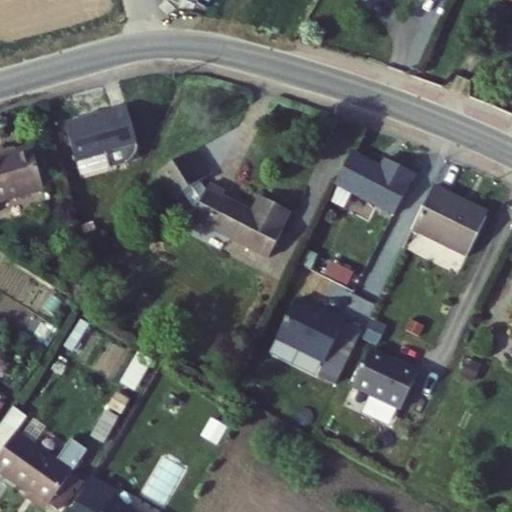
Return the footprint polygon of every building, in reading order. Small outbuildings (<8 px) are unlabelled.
[(143,149),(131,109),(69,128),(80,165),(111,156),(115,170),(133,165),(138,162),(141,159),(142,154),(143,149)] [(10,151),(8,141),(0,143),(0,202),(49,188),(36,144),(10,151)] [(223,190),(226,185),(209,176),(206,183),(200,174),(208,169),(192,143),(159,163),(175,189),(183,184),(191,203),(194,205),(191,210),(267,253),(284,225),(279,223),(289,206),(257,189),(249,204),(223,190)] [(380,157),(375,167),(348,152),(331,184),(389,214),(410,171),(380,157)] [(440,200),(445,191),(428,184),(406,232),(458,258),(476,219),(440,200)] [(324,356),(343,320),(318,308),(316,310),(293,298),(272,338),(321,363),(318,369),(338,379),(344,365),(324,356)] [(344,365),(360,329),(343,320),(324,356),(344,365)] [(399,409),(417,371),(368,349),(350,387),(399,409)] [(56,449),(19,425),(0,454),(0,465),(51,501),(87,448),(67,434),(56,449)] [(128,511),(115,504),(119,497),(94,482),(77,511),(128,511)]
